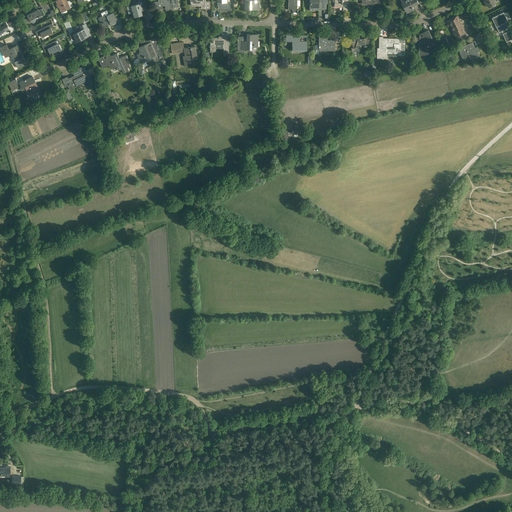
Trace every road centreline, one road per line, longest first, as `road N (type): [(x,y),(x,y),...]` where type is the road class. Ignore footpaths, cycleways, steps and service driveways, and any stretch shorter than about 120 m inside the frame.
road 1 (track): [(55,392),(114,386),(180,396),(221,428),(350,407)]
road 2 (residential): [(273,23),(142,28),(49,68),(39,64),(11,6)]
road 3 (residential): [(465,0),(403,25),(273,23)]
road 4 (track): [(350,407),(404,400),(511,459)]
road 5 (track): [(354,398),(423,250)]
road 6 (track): [(41,279),(1,121)]
road 7 (track): [(423,250),(447,192),(511,125)]
road 8 (track): [(272,68),(138,135)]
